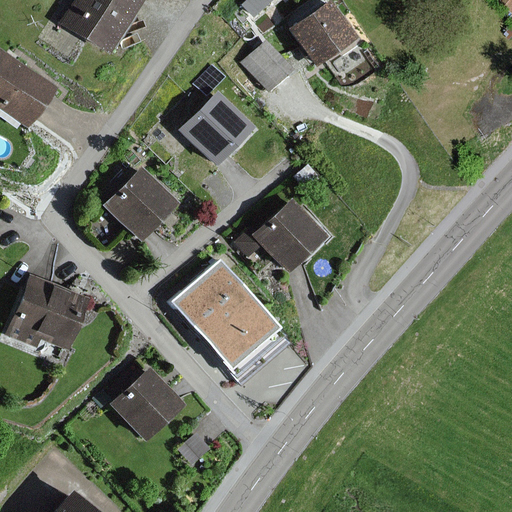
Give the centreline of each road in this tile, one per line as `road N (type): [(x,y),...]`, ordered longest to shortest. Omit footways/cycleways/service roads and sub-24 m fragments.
road 1 (residential): [(127,301),(62,232),(59,217),(66,195),(204,0)]
road 2 (primary): [(511,186),(269,463)]
road 3 (residential): [(269,463),(127,301)]
road 4 (residential): [(127,301),(286,163)]
